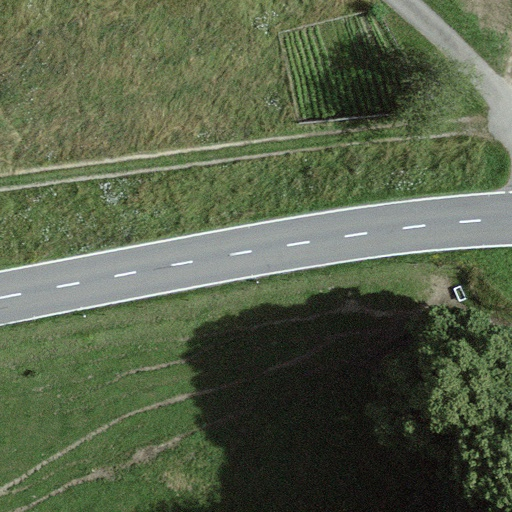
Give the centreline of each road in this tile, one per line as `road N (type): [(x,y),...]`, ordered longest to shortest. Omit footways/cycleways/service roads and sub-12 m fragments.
road 1 (secondary): [(511,219),(293,243),(0,297)]
road 2 (track): [(0,192),(511,121)]
